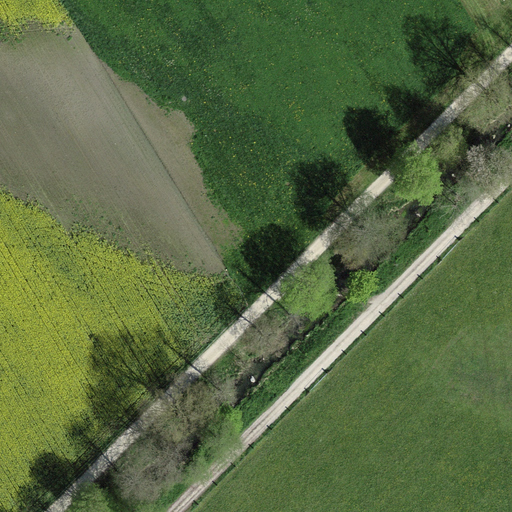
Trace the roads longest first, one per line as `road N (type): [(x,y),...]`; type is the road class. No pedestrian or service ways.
road 1 (track): [(56,511),(511,60)]
road 2 (track): [(178,511),(511,179)]
